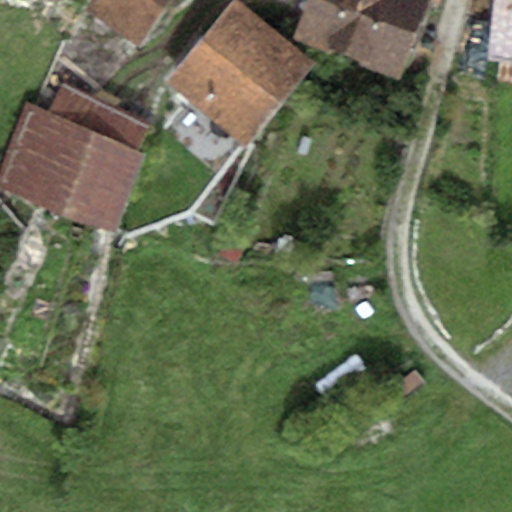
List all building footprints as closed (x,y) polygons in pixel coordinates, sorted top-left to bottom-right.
[(171,0),(90,0),(83,12),(139,48),(171,0)] [(317,64),(236,0),(234,0),(167,85),(248,149),(317,64)] [(428,0),(308,0),(294,39),(399,78),(428,0)] [(511,0),(492,0),(488,61),(499,63),(499,83),(511,84),(511,0)] [(49,116),(27,107),(0,175),(0,185),(117,232),(148,153),(139,150),(150,121),(61,86),(49,116)]
